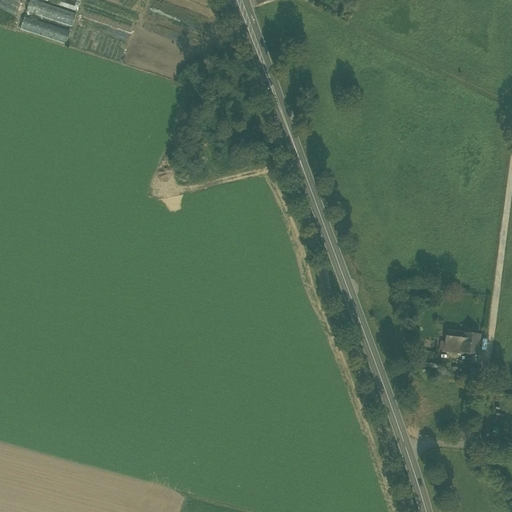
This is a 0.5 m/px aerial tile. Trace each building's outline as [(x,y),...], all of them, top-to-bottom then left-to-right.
[(0,0),(0,8),(16,17),(21,0),(0,0)] [(30,0),(26,12),(72,27),(76,14),(33,0),(30,0)] [(77,7),(57,1),(56,5),(76,12),(77,7)] [(20,30),(66,45),(70,32),(24,17),(20,30)] [(445,343),(462,345),(464,333),(446,331),(445,343)] [(478,356),(480,335),(464,333),(462,345),(461,353),(478,356)] [(462,345),(445,343),(444,351),(461,353),(462,345)]
